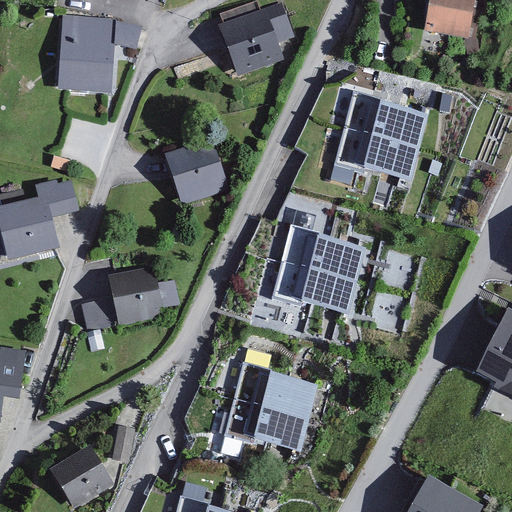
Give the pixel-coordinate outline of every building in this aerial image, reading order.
[(429,0),(423,33),(463,40),(470,0),(429,0)] [(289,39),(276,4),(219,27),(238,74),(279,57),(274,45),(289,39)] [(139,29),(113,24),(113,20),(62,17),(58,91),(112,94),(114,46),(135,50),(139,29)] [(426,119),(356,101),(340,163),(410,181),(426,119)] [(226,187),(209,140),(163,157),(180,204),(226,187)] [(71,188),(54,181),(32,186),(35,201),(0,208),(0,234),(6,262),(57,251),(50,219),(77,213),(71,188)] [(363,253),(293,236),(278,297),(347,315),(363,253)] [(84,253),(87,279),(111,276),(109,251),(84,253)] [(154,285),(150,269),(105,279),(109,298),(81,304),(87,329),(116,322),(118,328),(163,317),(161,308),(176,304),(171,281),(154,285)] [(511,314),(506,312),(476,375),(496,384),(493,390),(511,399),(511,314)] [(25,352),(0,348),(0,400),(18,403),(25,352)] [(314,390),(245,374),(230,435),(299,452),(314,390)] [(130,431),(116,429),(110,461),(124,464),(130,431)] [(110,485),(87,448),(48,472),(71,509),(110,485)] [(477,511),(479,510),(430,484),(415,511),(477,511)]
